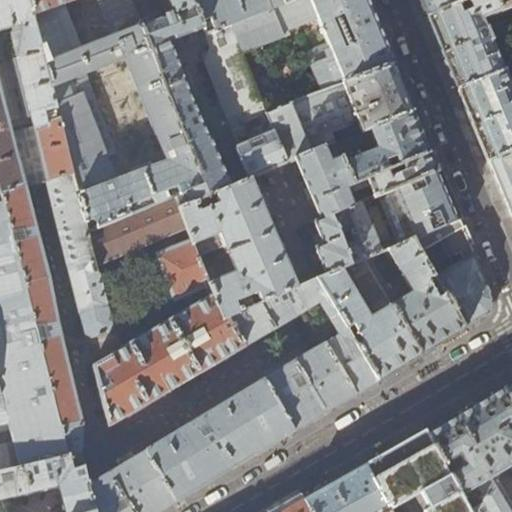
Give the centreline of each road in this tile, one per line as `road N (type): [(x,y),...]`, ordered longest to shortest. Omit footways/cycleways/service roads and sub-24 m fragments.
road 1 (tertiary): [(218,511),(511,341)]
road 2 (residential): [(511,279),(396,0)]
